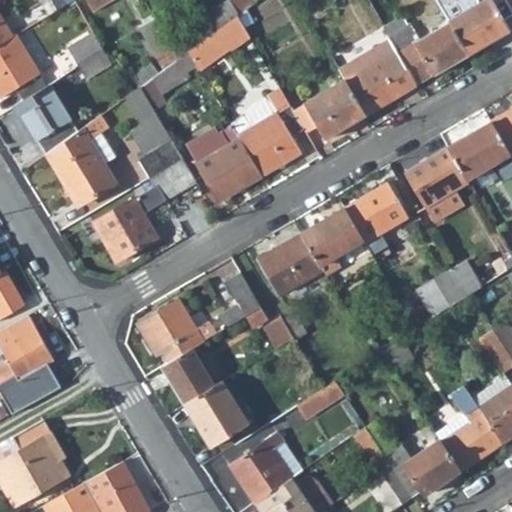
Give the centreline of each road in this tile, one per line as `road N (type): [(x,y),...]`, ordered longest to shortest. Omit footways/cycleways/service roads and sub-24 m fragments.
road 1 (residential): [(511,74),(82,319)]
road 2 (residential): [(82,319),(204,511)]
road 3 (residential): [(0,176),(82,319)]
road 4 (unknown): [(105,355),(0,417)]
